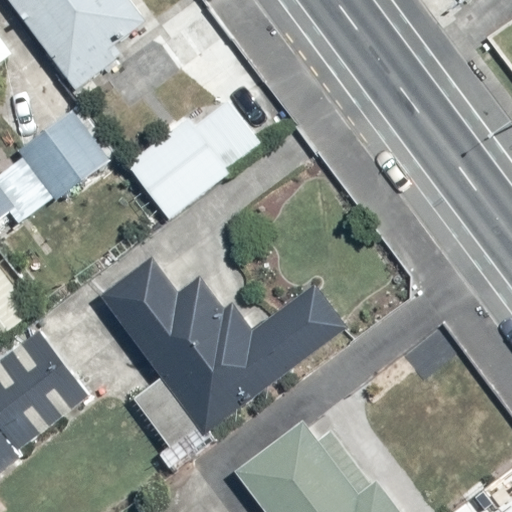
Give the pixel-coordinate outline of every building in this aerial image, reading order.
[(131,0),(9,0),(78,93),(121,62),(113,51),(149,24),(131,0)] [(511,18),(487,38),(511,70),(511,18)] [(0,66),(15,56),(0,35),(0,66)] [(266,144),(224,92),(130,165),(172,218),(266,144)] [(115,155),(79,108),(0,167),(0,224),(16,213),(24,224),(29,221),(50,249),(128,190),(106,162),(115,155)] [(155,259),(104,297),(208,436),(351,331),(317,285),(255,331),(236,305),(226,312),(202,279),(181,295),(155,259)] [(0,338),(35,313),(0,263),(0,338)] [(93,397),(41,331),(0,363),(0,478),(25,459),(21,453),(93,397)] [(306,423),(240,473),(269,511),(400,511),(380,484),(362,497),(306,423)]
